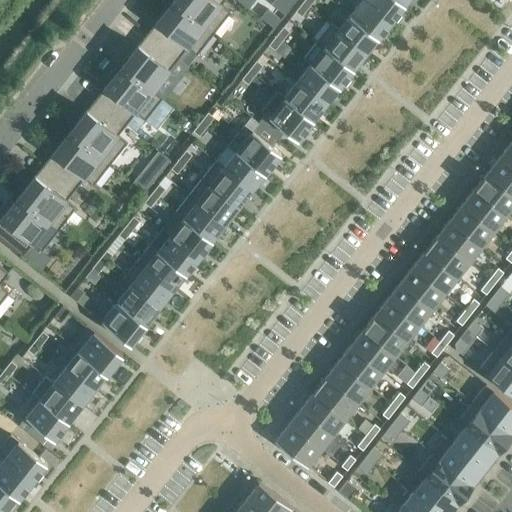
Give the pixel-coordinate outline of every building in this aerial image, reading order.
[(220,4),(223,0),(172,0),(172,1),(213,33),(230,11),(220,4)] [(361,0),(350,15),(378,37),(390,22),(362,0),(361,0)] [(362,0),(390,22),(404,5),(397,0),(362,0)] [(161,26),(152,38),(178,58),(187,47),(196,54),(213,33),(172,1),(155,22),(161,26)] [(301,16),(309,6),(302,1),(295,11),(301,16)] [(331,24),(367,52),(378,37),(350,15),(339,29),(331,23),(331,24)] [(317,41),(353,69),(367,52),(331,24),(317,41)] [(282,40),(289,31),(283,26),(276,35),(282,40)] [(274,50),(282,40),(276,35),(268,45),(274,50)] [(152,90),(178,58),(152,38),(143,49),(137,45),(121,66),(161,98),(162,98),(152,90)] [(311,64),(340,86),(353,69),(317,41),(317,42),(324,48),(311,64)] [(255,74),(262,65),(256,60),(249,69),(255,74)] [(298,81),(326,103),(340,86),(311,64),(298,81)] [(109,92),(100,103),(126,123),(135,112),(144,120),(161,98),(121,66),(104,87),(109,92)] [(247,84),(255,74),(249,69),(241,79),(247,84)] [(285,98),(313,120),(326,103),(298,81),(285,98)] [(297,140),(313,120),(285,98),(285,97),(277,90),(261,111),(264,114),(258,122),(278,138),(285,130),(297,140)] [(117,135),(126,123),(100,103),(91,114),(86,110),(69,131),(110,163),(127,142),(117,135)] [(206,126),(213,117),(207,112),(200,122),(206,126)] [(199,135),(206,126),(200,122),(193,131),(199,135)] [(252,130),(244,124),(228,144),(265,173),(281,153),(272,146),(278,138),(258,122),(252,130)] [(93,185),(110,163),(69,131),(52,153),(57,157),(49,168),(75,189),(83,177),(93,185)] [(511,167),(511,142),(510,141),(498,157),(511,167)] [(215,161),(251,190),(265,173),(228,144),(228,145),(235,150),(223,166),(216,160),(215,161)] [(184,164),(191,154),(185,150),(178,159),(184,164)] [(511,167),(498,157),(486,172),(511,192),(511,167)] [(177,173),(184,164),(178,159),(171,168),(177,173)] [(201,178),(238,207),(251,190),(215,161),(201,178)] [(75,189),(49,168),(40,179),(34,175),(17,196),(58,229),(75,207),(66,200),(75,189)] [(511,192),(486,172),(474,187),(506,213),(511,205),(511,192)] [(188,195),(225,224),(238,207),(201,178),(188,195)] [(157,198),(164,188),(159,183),(151,193),(157,198)] [(494,228),(506,213),(474,187),(462,203),(494,228)] [(150,207),(157,198),(151,193),(144,202),(150,207)] [(174,212),(211,241),(225,224),(188,195),(174,212)] [(41,250),(58,229),(17,196),(0,218),(6,222),(0,229),(0,236),(22,255),(32,243),(41,250)] [(462,203),(450,218),(482,244),(494,228),(462,203)] [(161,229),(198,258),(211,241),(174,212),(161,229)] [(132,230),(139,221),(133,216),(125,225),(132,230)] [(450,218),(438,234),(470,259),(482,244),(450,218)] [(124,239),(132,230),(125,225),(118,234),(124,239)] [(198,258),(161,229),(149,244),(186,273),(198,258)] [(438,234),(425,249),(458,275),(470,259),(438,234)] [(186,273),(149,244),(136,261),(172,290),(186,273)] [(425,249),(413,264),(446,290),(458,275),(425,249)] [(105,264),(112,255),(106,250),(99,259),(105,264)] [(97,273),(105,264),(99,259),(91,268),(97,273)] [(122,278),(159,307),(172,290),(136,261),(122,278)] [(413,264),(401,280),(433,305),(446,290),(413,264)] [(0,301),(8,291),(0,284),(0,282),(8,272),(0,265),(0,301)] [(496,280),(503,272),(497,267),(491,275),(496,280)] [(485,294),(496,280),(491,275),(480,289),(485,294)] [(116,301),(146,324),(159,307),(122,278),(122,279),(129,285),(116,301)] [(421,321),(433,305),(401,280),(389,295),(421,321)] [(501,302),(509,293),(499,286),(492,295),(501,302)] [(76,300),(81,293),(76,288),(70,296),(76,300)] [(389,295),(377,310),(409,336),(421,321),(389,295)] [(494,311),(501,302),(492,295),(485,304),(494,311)] [(472,311),(478,302),(473,298),(466,306),(472,311)] [(130,343),(146,324),(116,301),(101,320),(130,343)] [(62,305),(55,314),(61,319),(68,310),(62,305)] [(461,324),(472,311),(466,306),(455,320),(461,324)] [(377,310),(365,326),(397,351),(409,336),(377,310)] [(475,336),(482,327),(473,319),(466,328),(475,336)] [(86,324),(85,324),(70,344),(107,373),(123,353),(86,324)] [(365,326),(352,341),(385,367),(397,351),(365,326)] [(475,336),(466,328),(456,341),(455,349),(461,354),(475,336)] [(48,336),(42,330),(34,340),(41,345),(48,336)] [(448,341),(453,334),(448,330),(442,337),(448,341)] [(492,350),(511,365),(511,337),(506,333),(492,350)] [(436,356),(448,341),(442,337),(430,352),(436,356)] [(34,340),(27,349),(33,354),(41,345),(34,340)] [(352,341),(340,357),(373,382),(385,367),(352,341)] [(95,388),(107,373),(70,344),(77,350),(66,365),(95,388)] [(511,365),(492,350),(478,368),(511,394),(511,365)] [(340,357),(328,372),(360,398),(373,382),(340,357)] [(17,365),(10,361),(3,370),(9,375),(17,365)] [(423,372),(429,365),(423,361),(418,368),(423,372)] [(441,378),(449,369),(440,361),(432,371),(441,378)] [(95,388),(66,365),(52,382),(82,405),(95,388)] [(411,387),(423,372),(418,368),(406,383),(411,387)] [(3,370),(0,373),(0,382),(2,384),(9,375),(3,370)] [(328,372),(316,387),(348,413),(360,398),(328,372)] [(428,395),(436,386),(426,378),(419,388),(428,395)] [(82,405),(52,382),(39,398),(68,422),(82,405)] [(471,401),(511,433),(511,432),(511,405),(485,384),(471,401)] [(316,387),(304,403),(336,428),(348,413),(316,387)] [(421,404),(428,395),(419,388),(411,397),(421,404)] [(399,403),(404,396),(399,391),(393,398),(399,403)] [(68,422),(39,398),(25,417),(54,440),(68,422)] [(387,418),(399,403),(393,398),(381,413),(387,418)] [(458,418),(498,450),(511,433),(471,401),(458,418)] [(304,403),(292,418),(324,444),(336,428),(304,403)] [(401,429),(409,419),(399,412),(392,421),(401,429)] [(307,465),(324,444),(292,418),(275,439),(275,438),(274,439),(307,465)] [(452,441),(485,467),(498,450),(458,418),(457,419),(465,425),(452,441)] [(394,438),(401,429),(392,421),(385,431),(394,438)] [(375,434),(379,427),(374,423),(369,429),(375,434)] [(47,437),(30,424),(24,431),(42,444),(47,437)] [(362,450),(375,434),(369,429),(356,445),(362,450)] [(0,446),(0,455),(32,481),(47,463),(10,434),(0,446)] [(431,452),(471,484),(485,467),(452,441),(439,458),(431,452)] [(374,463),(382,453),(373,446),(365,455),(374,463)] [(418,469),(458,501),(471,484),(431,452),(418,469)] [(341,465),(346,469),(355,458),(349,454),(341,465)] [(0,482),(19,498),(32,481),(0,455),(0,456),(2,458),(0,461),(0,482)] [(367,472),(374,463),(365,455),(358,465),(367,472)] [(412,492),(436,511),(449,511),(458,501),(418,469),(417,470),(425,476),(412,492)] [(333,486),(342,475),(336,471),(328,482),(333,486)] [(258,482),(245,498),(263,511),(286,511),(291,507),(258,480),(257,481),(258,482)] [(348,498),(356,488),(346,480),(338,490),(348,498)] [(0,510),(2,511),(7,511),(19,498),(0,482),(0,510)] [(391,503),(401,511),(436,511),(412,492),(399,508),(391,502),(391,503)] [(263,511),(245,498),(234,511),(263,511)] [(383,511),(401,511),(391,503),(383,511)]
